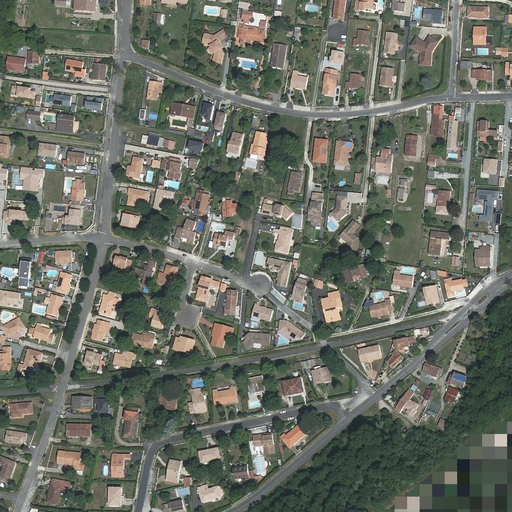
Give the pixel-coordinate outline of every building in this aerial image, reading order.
[(95,0),(75,0),(75,10),(96,11),(97,0),(95,0)] [(342,20),(343,10),(345,11),(346,1),(340,0),(336,0),(334,19),(342,20)] [(374,0),(361,0),(361,1),(357,0),(355,10),(365,11),(366,8),(373,9),(374,0)] [(394,0),(393,11),(405,12),(406,3),(400,3),(400,0),(394,0)] [(442,24),(443,11),(425,9),(424,19),(433,20),(433,23),(442,24)] [(245,23),(250,24),(252,12),(244,11),(243,18),(246,19),(245,23)] [(240,24),(240,27),(239,27),(238,37),(242,38),(241,44),(250,45),(251,40),(264,42),(266,29),(262,28),(262,30),(244,28),(245,25),(240,24)] [(477,39),(475,39),(475,44),(486,45),(487,28),(476,27),(476,33),(477,33),(477,39)] [(214,61),(222,62),(224,52),(222,49),(222,47),(219,42),(227,36),(224,30),(215,36),(206,34),(204,43),(210,44),(212,47),(215,52),(216,53),(214,61)] [(354,45),(358,46),(358,45),(368,46),(369,31),(359,30),(358,39),(355,38),(354,45)] [(388,33),(385,53),(395,54),(398,35),(388,33)] [(438,42),(430,37),(425,43),(417,38),(412,46),(422,53),(421,64),(431,65),(432,52),(438,42)] [(287,46),(275,44),(272,66),(283,68),(287,46)] [(40,52),(30,51),(29,64),(39,65),(40,52)] [(25,72),(26,60),(11,59),(8,61),(7,67),(10,70),(15,70),(15,71),(25,72)] [(84,63),(68,60),(66,70),(76,72),(76,75),(85,77),(86,70),(83,69),(84,63)] [(108,65),(96,63),(94,76),(93,76),(93,80),(106,81),(108,65)] [(394,68),(383,67),(381,86),(393,87),(393,83),(392,83),(394,68)] [(325,89),(330,90),(330,91),(332,91),(332,88),(336,89),(337,76),(334,76),(335,71),(327,69),(325,83),(326,83),(325,89)] [(487,78),(493,78),(493,70),(473,70),(473,78),(478,78),(478,80),(487,80),(487,78)] [(303,86),(302,88),(306,89),(308,78),(298,76),(298,72),(294,71),(291,86),(295,87),(296,85),(303,86)] [(362,75),(352,74),(350,82),(347,82),(346,89),(350,89),(350,88),(360,89),(362,75)] [(163,83),(151,81),(148,98),(158,99),(159,91),(162,91),(163,83)] [(18,93),(18,97),(34,99),(35,92),(31,91),(31,89),(13,86),(12,92),(18,93)] [(54,104),(71,106),(72,97),(55,94),(54,104)] [(88,97),(86,108),(102,110),(103,99),(97,98),(96,103),(92,103),(92,98),(88,97)] [(195,107),(177,104),(175,115),(193,118),(195,107)] [(207,116),(207,119),(212,120),(215,106),(206,104),(204,115),(207,116)] [(435,106),(434,114),(439,114),(438,119),(440,119),(442,119),(443,106),(435,106)] [(28,118),(39,119),(40,113),(29,111),(28,118)] [(215,129),(223,130),(227,115),(218,113),(215,129)] [(439,114),(434,114),(433,128),(432,135),(435,135),(435,136),(441,137),(442,129),(439,129),(440,119),(438,119),(439,114)] [(62,126),(62,128),(73,130),(75,117),(60,115),(59,125),(62,126)] [(490,134),(490,128),(487,128),(488,119),(482,119),(481,128),(479,128),(478,133),(490,134)] [(263,149),(263,147),(265,147),(267,139),(266,138),(267,134),(257,132),(255,145),(253,144),(251,154),(262,156),(264,149),(263,149)] [(231,142),(229,151),(239,154),(243,135),(234,133),(232,142),(231,142)] [(149,136),(144,135),(142,143),(162,147),(162,146),(163,139),(160,138),(149,136)] [(417,141),(411,141),(412,136),(407,136),(406,155),(416,156),(417,141)] [(0,153),(7,155),(8,146),(10,146),(11,138),(0,137),(0,153)] [(163,139),(162,146),(173,148),(174,141),(163,139)] [(326,163),(329,141),(317,139),(315,162),(326,163)] [(189,149),(202,152),(203,151),(204,144),(191,141),(189,149)] [(347,151),(352,151),(353,143),(338,141),(335,164),(346,165),(347,151)] [(39,155),(56,157),(58,145),(40,143),(39,155)] [(59,145),(58,145),(56,157),(39,155),(38,159),(57,162),(59,145)] [(68,161),(76,163),(76,164),(84,165),(85,154),(70,152),(68,161)] [(437,154),(429,153),(428,164),(436,165),(437,154)] [(392,173),(393,156),(388,156),(387,158),(381,158),(377,157),(377,164),(376,168),(381,169),(381,172),(392,173)] [(127,175),(140,178),(144,159),(134,157),(132,170),(128,169),(127,175)] [(181,172),(182,164),(180,164),(181,160),(171,158),(170,162),(172,162),(171,171),(172,171),(170,178),(180,180),(182,172),(181,172)] [(200,160),(192,158),(190,164),(198,166),(200,160)] [(498,160),(484,159),(483,174),(496,175),(498,160)] [(44,170),(22,168),(21,179),(24,179),(23,190),(38,192),(39,177),(44,178),(44,170)] [(289,190),(299,192),(303,173),(293,171),(289,190)] [(85,183),(74,182),(72,199),(83,200),(85,183)] [(129,193),(130,193),(128,205),(137,206),(138,201),(148,203),(150,192),(130,188),(129,193)] [(173,193),(157,189),(154,207),(162,209),(164,199),(172,201),(173,193)] [(448,206),(450,190),(438,189),(437,212),(447,213),(447,206),(448,206)] [(499,191),(478,190),(478,198),(489,199),(489,202),(486,202),(485,215),(481,215),(480,220),(492,221),(494,201),(492,201),(492,199),(498,199),(499,191)] [(192,207),(195,207),(194,209),(200,210),(199,215),(205,216),(209,195),(204,194),(198,193),(197,193),(196,200),(193,199),(192,207)] [(323,194),(313,193),(312,207),(311,210),(309,210),(309,219),(312,219),(312,221),(316,221),(317,220),(317,217),(321,217),(323,194)] [(348,197),(338,196),(337,208),(331,213),(338,220),(346,213),(348,197)] [(224,202),(223,202),(223,203),(222,203),(222,206),(223,206),(224,216),(233,216),(233,213),(238,213),(238,204),(233,205),(233,201),(232,201),(232,198),(224,199),(224,202)] [(275,206),(264,204),(262,214),(269,215),(269,214),(270,212),(278,214),(283,216),(287,220),(293,213),(285,206),(278,204),(275,206)] [(79,224),(80,216),(81,216),(82,206),(72,205),(71,216),(68,216),(67,222),(67,223),(79,224)] [(30,212),(4,209),(3,218),(29,221),(30,212)] [(132,224),(138,226),(140,218),(125,215),(123,225),(132,226),(132,224)] [(182,239),(182,237),(188,239),(194,241),(197,233),(194,232),(197,222),(187,219),(185,229),(178,227),(175,237),(182,239)] [(359,225),(354,221),(340,236),(348,243),(347,249),(357,250),(358,238),(352,233),(359,225)] [(287,254),(292,233),(280,230),(279,234),(280,234),(279,242),(278,244),(277,244),(275,251),(287,254)] [(235,233),(226,231),(225,235),(216,233),(213,244),(227,247),(229,239),(234,240),(235,233)] [(443,239),(445,239),(446,233),(432,231),(430,253),(442,254),(443,247),(443,239)] [(481,257),(481,266),(491,266),(490,246),(484,246),(484,250),(476,250),(477,258),(481,257)] [(56,263),(73,262),(73,258),(75,257),(75,252),(72,252),(72,251),(56,252),(56,263)] [(114,267),(125,270),(125,269),(129,271),(132,261),(128,259),(121,257),(116,256),(114,267)] [(286,287),(291,263),(272,259),(270,268),(271,270),(274,270),(275,269),(278,270),(279,269),(280,271),(279,272),(277,280),(279,280),(278,285),(286,287)] [(32,263),(22,262),(19,286),(29,288),(32,263)] [(162,273),(159,283),(163,284),(164,282),(173,284),(177,268),(167,265),(165,274),(162,273)] [(346,283),(355,281),(355,279),(367,276),(364,265),(348,269),(348,271),(344,272),(346,283)] [(144,279),(143,285),(151,287),(154,273),(152,272),(149,271),(146,270),(139,268),(137,277),(144,279)] [(53,289),(67,293),(72,275),(62,272),(59,282),(56,281),(53,289)] [(395,274),(393,285),(413,287),(414,277),(395,274)] [(217,281),(213,280),(213,279),(203,277),(199,290),(200,291),(198,298),(207,300),(212,284),(216,285),(217,281)] [(306,281),(299,278),(293,296),(295,298),(297,299),(299,298),(303,299),(307,286),(305,285),(306,281)] [(466,280),(463,281),(462,279),(452,281),(446,283),(449,297),(455,296),(454,291),(464,289),(464,287),(468,286),(466,280)] [(314,286),(322,288),(324,282),(316,280),(314,286)] [(436,286),(425,289),(428,302),(433,301),(434,303),(440,302),(436,286)] [(22,293),(0,290),(0,304),(8,305),(8,303),(20,305),(22,293)] [(227,310),(236,311),(238,291),(228,291),(227,310)] [(49,304),(47,313),(58,316),(63,297),(52,294),(51,298),(46,297),(45,303),(49,304)] [(108,296),(105,295),(100,312),(111,315),(112,310),(116,311),(118,304),(114,302),(116,298),(115,297),(113,297),(108,296)] [(337,302),(341,302),(340,296),(323,300),(325,310),(327,309),(330,321),(341,319),(337,302)] [(386,303),(369,307),(372,317),(389,313),(389,311),(394,310),(390,297),(385,298),(386,303)] [(271,321),(274,311),(260,306),(260,305),(256,304),(252,316),(271,321)] [(153,323),(153,326),(162,329),(164,322),(162,321),(165,312),(153,308),(150,317),(155,318),(153,323)] [(3,327),(9,336),(24,328),(19,318),(3,327)] [(149,322),(149,320),(143,318),(141,325),(152,328),(153,326),(153,323),(149,322)] [(105,332),(108,333),(110,323),(99,320),(98,324),(96,324),(92,338),(103,341),(105,332)] [(280,331),(284,331),(294,339),(296,338),(297,337),(302,331),(295,326),(294,327),(293,326),(292,324),(288,321),(281,320),(280,331)] [(217,330),(215,336),(214,336),(212,344),(223,347),(225,339),(228,340),(231,328),(216,324),(214,329),(217,330)] [(51,330),(37,326),(34,336),(48,341),(52,342),(54,335),(50,334),(51,330)] [(131,343),(144,347),(144,345),(150,347),(153,338),(155,338),(156,335),(144,332),(143,335),(134,332),(131,343)] [(270,345),(270,335),(262,334),(261,335),(259,335),(258,334),(250,333),(244,338),(246,340),(244,343),(248,348),(254,342),(261,343),(262,344),(270,345)] [(408,347),(413,346),(413,344),(417,343),(415,336),(394,342),(392,346),(398,351),(404,350),(403,348),(408,347)] [(195,341),(190,339),(189,341),(177,338),(174,348),(179,350),(179,348),(187,351),(187,352),(192,353),(195,341)] [(362,361),(381,357),(379,346),(359,350),(362,361)] [(43,353),(29,349),(24,368),(32,371),(35,360),(41,362),(43,353)] [(390,358),(393,361),(390,364),(393,368),(404,358),(396,350),(393,353),(394,355),(390,358)] [(1,366),(11,366),(11,351),(4,351),(1,351),(1,366)] [(133,359),(134,359),(135,353),(127,351),(126,356),(117,353),(114,363),(131,367),(133,359)] [(89,352),(86,364),(92,366),(93,363),(100,365),(103,355),(89,352)] [(432,376),(437,377),(438,374),(440,375),(443,369),(426,363),(423,372),(427,374),(432,376)] [(316,383),(323,382),(323,380),(331,379),(328,368),(313,372),(316,383)] [(451,385),(452,383),(463,387),(467,377),(456,373),(455,376),(451,375),(448,384),(451,385)] [(265,398),(272,397),(269,386),(265,387),(263,376),(248,379),(251,398),(256,397),(256,394),(264,392),(265,398)] [(287,396),(304,392),(301,379),(284,382),(287,396)] [(457,404),(462,392),(450,387),(445,399),(457,404)] [(159,407),(174,410),(176,398),(165,396),(167,389),(162,389),(159,407)] [(424,398),(429,400),(432,391),(428,389),(424,398)] [(198,390),(193,391),(194,396),(193,396),(195,402),(189,403),(191,413),(197,412),(197,413),(207,410),(205,399),(204,400),(202,390),(198,391),(198,390)] [(214,394),(216,403),(226,402),(226,403),(237,401),(236,390),(218,393),(214,394)] [(410,400),(414,393),(410,390),(399,404),(396,408),(395,410),(400,413),(405,407),(410,400)] [(95,404),(100,404),(100,412),(109,413),(110,397),(95,396),(95,404)] [(92,409),(93,398),(74,397),(73,408),(92,409)] [(410,400),(405,407),(409,409),(407,412),(413,416),(417,411),(416,410),(419,405),(414,402),(414,403),(410,400)] [(22,412),(33,412),(33,403),(12,404),(13,416),(22,415),(22,412)] [(128,407),(127,412),(126,420),(127,420),(125,437),(136,439),(140,408),(128,407)] [(438,426),(444,429),(448,421),(441,419),(438,426)] [(302,423),(286,436),(285,434),(281,437),(290,447),(309,431),(302,423)] [(78,436),(91,436),(91,424),(68,424),(68,435),(78,435),(78,436)] [(23,440),(27,441),(28,434),(9,431),(7,440),(8,442),(11,442),(12,441),(14,442),(15,443),(22,444),(23,440)] [(268,434),(268,436),(263,437),(263,435),(254,436),(255,446),(264,445),(266,454),(276,453),(272,433),(268,434)] [(202,462),(220,458),(218,448),(200,452),(202,462)] [(81,454),(59,452),(58,463),(75,465),(75,469),(79,470),(80,464),(81,454)] [(113,477),(122,477),(122,469),(124,469),(124,455),(113,455),(113,477)] [(17,463),(2,458),(0,462),(0,463),(5,465),(0,477),(0,478),(9,481),(17,463)] [(178,482),(181,463),(173,461),(171,467),(170,467),(167,480),(178,482)] [(245,478),(245,479),(250,478),(248,467),(233,469),(235,479),(245,478)] [(52,483),(48,502),(58,504),(60,491),(70,492),(72,483),(53,479),(52,483)] [(221,496),(218,487),(208,490),(207,485),(199,488),(203,502),(221,496)] [(120,505),(120,500),(122,500),(122,488),(110,488),(110,505),(120,505)] [(180,511),(186,511),(183,500),(170,503),(170,504),(164,505),(165,511),(180,511)]
